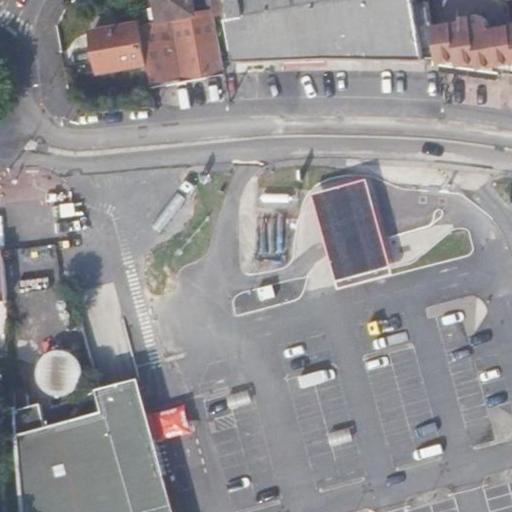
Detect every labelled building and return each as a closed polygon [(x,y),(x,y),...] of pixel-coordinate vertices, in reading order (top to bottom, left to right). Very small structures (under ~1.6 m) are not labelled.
[(154,0),(158,20),(140,23),(147,65),(152,87),(224,74),(214,17),(198,19),(194,0),(154,0)] [(426,61),(436,59),(431,30),(428,17),(426,3),(416,5),(414,0),(210,0),(214,17),(226,16),(234,64),(320,63),(426,63),(426,61)] [(460,24),(431,30),(436,59),(438,65),(503,74),(504,64),(511,64),(511,33),(511,28),(490,33),(489,24),(484,19),(480,17),(476,16),(472,18),(460,20),(460,24)] [(99,73),(147,65),(140,23),(140,21),(92,30),(99,73)] [(503,74),(511,75),(511,64),(504,64),(503,74)] [(261,285),(265,297),(278,294),(275,281),(261,285)] [(62,343),(57,344),(52,347),(48,350),(45,355),(43,359),(43,365),(44,370),(46,375),(49,379),(53,382),(58,385),(63,385),(69,385),(74,383),(78,380),(82,376),(84,372),(85,367),(85,361),(84,356),(81,351),(77,348),(73,345),(68,343),(62,343)] [(153,511),(130,422),(88,433),(60,441),(55,442),(44,404),(29,405),(29,392),(16,392),(15,403),(15,406),(23,511),(153,511)] [(130,422),(123,397),(82,407),(81,404),(52,412),(60,441),(88,433),(130,422)]
